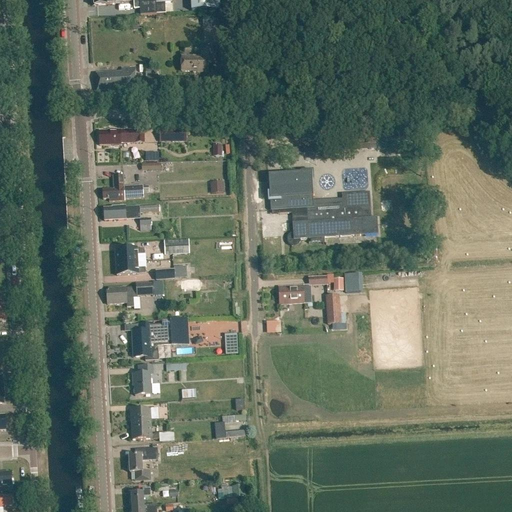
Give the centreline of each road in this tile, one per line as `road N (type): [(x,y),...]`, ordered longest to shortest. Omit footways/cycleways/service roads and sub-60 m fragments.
road 1 (unclassified): [(31,450),(1,0)]
road 2 (unclassified): [(511,114),(81,115)]
road 3 (secondary): [(103,511),(81,115)]
